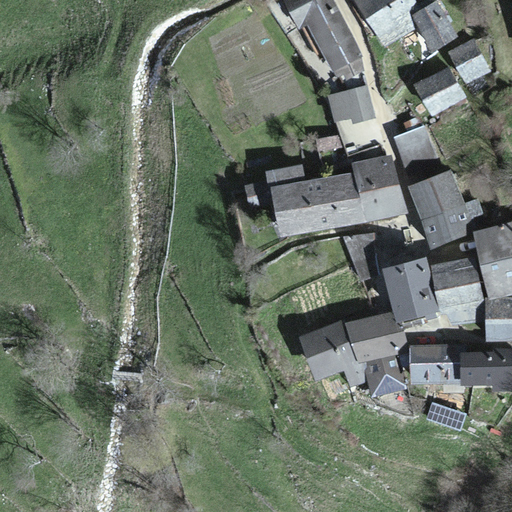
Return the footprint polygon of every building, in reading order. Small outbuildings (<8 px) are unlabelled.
[(365,71),(327,0),(282,0),(300,34),(307,30),(334,81),(343,77),(345,82),(365,71)] [(430,0),(417,9),(410,0),(350,0),(386,52),(417,31),(434,55),(459,38),(432,0),(430,0)] [(492,74),(474,42),(450,55),(467,87),(492,74)] [(464,100),(448,69),(415,87),(431,117),(464,100)] [(375,122),(367,88),(329,97),(335,125),(353,121),(354,127),(375,122)] [(411,187),(409,188),(422,223),(464,207),(451,172),(445,175),(427,129),(394,141),(411,187)] [(303,164),(265,171),(267,180),(244,184),(249,212),(274,208),(279,237),(406,212),(394,154),(352,162),(354,172),(306,181),(303,164)] [(474,234),(464,207),(422,223),(433,250),(474,234)] [(511,227),(478,233),(482,262),(485,302),(511,297),(511,227)] [(395,323),(440,316),(431,266),(430,259),(385,267),(393,314),(395,323)] [(475,304),(485,302),(482,262),(431,266),(440,316),(451,314),(453,326),(478,322),(475,304)] [(511,297),(485,302),(487,344),(507,344),(511,342),(511,297)] [(404,354),(395,323),(393,314),(346,327),(357,367),(364,366),(404,354)] [(364,366),(357,367),(346,327),(345,324),(298,337),(311,383),(344,374),(349,390),(366,384),(364,366)] [(443,395),(460,395),(460,387),(459,353),(466,353),(466,344),(409,345),(409,386),(442,386),(443,395)] [(466,353),(459,353),(460,387),(491,387),(491,394),(511,394),(511,351),(507,352),(507,344),(487,344),(466,344),(466,353)] [(404,354),(364,366),(366,384),(369,401),(406,396),(404,354)]
